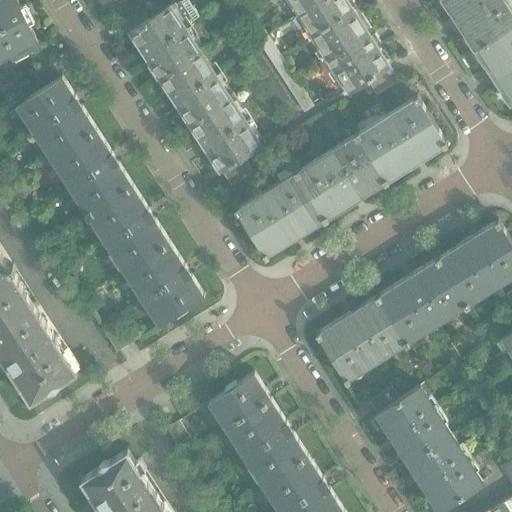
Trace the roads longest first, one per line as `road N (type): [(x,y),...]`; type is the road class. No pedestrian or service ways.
road 1 (residential): [(261,310),(60,0)]
road 2 (residential): [(13,467),(261,310)]
road 3 (residential): [(261,310),(498,161)]
road 4 (residential): [(390,511),(261,310)]
road 5 (unknown): [(125,396),(0,210)]
road 6 (residential): [(394,0),(498,161)]
